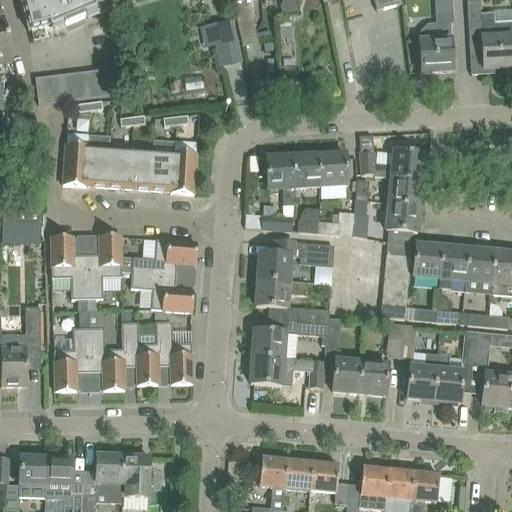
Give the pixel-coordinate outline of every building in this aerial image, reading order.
[(19,0),(28,34),(48,29),(49,31),(62,25),(64,28),(83,20),(82,17),(95,11),(93,7),(109,3),(108,0),(19,0)] [(235,0),(237,21),(253,20),(252,1),(255,1),(254,0),(235,0)] [(373,0),(377,13),(402,6),(399,0),(373,0)] [(433,0),(434,0),(434,12),(435,21),(452,20),(451,0),(433,0)] [(467,5),(466,5),(468,37),(469,57),(482,57),(482,71),(492,71),(511,69),(511,24),(494,26),(493,15),(480,15),(479,4),(467,5)] [(0,111),(4,111),(0,88),(0,65),(14,62),(4,19),(0,19),(0,111)] [(420,33),(419,38),(419,43),(421,75),(452,73),(450,26),(452,25),(452,20),(435,21),(435,24),(435,26),(430,26),(425,27),(420,33)] [(233,22),(200,29),(205,49),(215,47),(237,42),(233,22)] [(275,47),(264,49),(265,57),(277,55),(275,47)] [(122,70),(104,72),(107,98),(125,96),(122,70)] [(104,72),(86,74),(90,101),(107,98),(104,72)] [(86,74),(69,76),(73,103),(90,101),(86,74)] [(69,76),(52,79),(55,105),(73,103),(69,76)] [(52,79),(35,81),(38,107),(55,105),(52,79)] [(101,104),(89,105),(90,113),(102,112),(101,104)] [(89,105),(77,107),(78,115),(90,113),(89,105)] [(143,118),(132,120),(133,128),(145,126),(143,118)] [(187,118),(175,119),(176,127),(188,126),(187,118)] [(175,119),(163,121),(164,129),(176,127),(175,119)] [(132,120),(120,121),(121,129),(133,128),(132,120)] [(152,155),(150,193),(170,194),(170,195),(171,195),(174,155),(175,144),(153,143),(152,155)] [(422,145),(421,156),(424,157),(429,157),(430,146),(422,145)] [(65,147),(62,188),(85,189),(88,149),(65,147)] [(88,149),(85,189),(86,189),(86,188),(106,189),(109,151),(88,150),(88,149)] [(109,151),(106,189),(128,191),(131,153),(109,151)] [(131,153),(128,191),(150,193),(152,155),(131,153)] [(375,176),(374,178),(422,182),(424,157),(421,156),(393,154),(392,169),(374,167),(374,154),(361,154),(362,177),(375,176)] [(196,156),(174,155),(171,195),(193,197),(196,156)] [(318,157),(320,189),(347,187),(345,155),(318,157)] [(293,158),(294,190),(320,189),(318,157),(293,158)] [(294,208),(294,190),(293,158),(266,160),(268,192),(282,191),(283,209),(294,208)] [(391,180),(388,205),(419,209),(422,182),(374,178),(374,179),(391,180)] [(357,183),(355,204),(361,204),(361,201),(366,201),(368,184),(357,183)] [(355,204),(354,215),(353,223),(364,224),(366,201),(361,201),(361,204),(355,204)] [(388,232),(387,244),(412,246),(413,234),(417,235),(419,209),(388,205),(386,232),(388,232)] [(2,213),(2,224),(28,226),(29,214),(2,213)] [(318,224),(316,235),(352,237),(353,223),(354,215),(339,215),(338,226),(318,224)] [(262,218),(261,231),(291,233),(292,221),(262,218)] [(298,234),(316,235),(318,224),(299,223),(298,234)] [(99,258),(86,258),(87,302),(102,302),(101,278),(121,278),(121,275),(121,263),(120,240),(99,240),(99,258)] [(72,241),(51,241),(51,281),(71,281),(72,302),(77,302),(77,315),(78,315),(87,315),(87,302),(86,258),(73,259),(72,241)] [(195,246),(155,243),(154,262),(133,261),(133,264),(132,276),(175,279),(176,266),(194,267),(195,246)] [(259,255),(257,282),(291,284),(293,258),(298,259),(298,266),(331,268),(332,261),(332,248),(301,246),(281,245),(272,244),(271,256),(259,255)] [(387,244),(386,257),(410,259),(412,246),(387,244)] [(412,277),(438,280),(441,249),(415,246),(412,277)] [(441,249),(438,280),(440,280),(438,291),(450,292),(451,281),(465,282),(468,251),(441,249)] [(468,251),(465,282),(491,285),(493,254),(468,251)] [(511,255),(493,254),(491,285),(492,285),(491,297),(511,299),(511,255)] [(404,323),(410,259),(386,257),(380,320),(404,323)] [(133,264),(121,263),(121,275),(132,276),(133,264)] [(132,276),(131,291),(141,292),(152,292),(151,310),(151,312),(191,315),(192,294),(174,292),(175,279),(132,276)] [(291,285),(291,284),(257,282),(255,308),(289,311),(290,298),(307,299),(308,286),(291,285)] [(15,350),(1,350),(0,349),(0,362),(0,363),(1,388),(27,388),(27,363),(40,363),(40,310),(25,310),(25,337),(15,337),(15,350)] [(297,310),(296,323),(327,325),(327,321),(328,312),(297,310)] [(415,322),(436,324),(436,318),(433,317),(434,312),(416,311),(415,322)] [(436,318),(436,324),(455,325),(456,314),(434,312),(433,317),(436,318)] [(130,313),(121,313),(121,327),(123,327),(124,370),(136,370),(136,388),(158,387),(158,369),(157,325),(155,326),(155,332),(155,347),(137,347),(137,333),(136,326),(130,326),(130,313)] [(73,354),(54,354),(54,394),(76,394),(76,376),(89,376),(88,331),(87,315),(78,315),(79,331),(72,331),(73,341),(73,354)] [(166,315),(154,315),(155,326),(157,325),(158,369),(170,369),(170,387),(192,387),(191,346),(171,347),(170,335),(170,325),(166,325),(166,315)] [(467,327),(488,329),(489,323),(485,322),(486,318),(468,316),(467,327)] [(489,323),(488,329),(507,331),(508,320),(486,318),(485,322),(489,323)] [(327,321),(327,325),(326,338),(325,352),(337,353),(339,322),(327,321)] [(295,336),(326,338),(327,325),(296,323),(295,336)] [(103,330),(88,331),(89,376),(102,375),(103,393),(124,393),(124,390),(124,370),(123,327),(121,327),(122,352),(104,353),(103,330)] [(386,358),(399,359),(402,328),(389,327),(386,358)] [(402,328),(399,359),(412,360),(415,329),(402,328)] [(254,332),(252,359),(283,361),(285,335),(254,332)] [(462,361),(461,365),(463,365),(474,366),(476,334),(464,333),(462,361)] [(476,334),(474,366),(487,367),(490,336),(476,334)] [(406,400),(433,402),(437,358),(426,357),(425,370),(409,368),(406,400)] [(449,359),(437,358),(433,402),(446,404),(446,408),(458,409),(458,405),(459,405),(462,373),(448,372),(449,359)] [(252,359),(250,385),(281,387),(282,373),(310,375),(310,363),(296,362),(296,363),(283,362),(283,361),(252,359)] [(332,393),(357,395),(360,364),(335,361),(332,393)] [(323,364),(310,363),(310,375),(309,389),(322,390),(323,364)] [(360,364),(357,395),(384,398),(387,366),(360,364)] [(511,377),(484,374),(481,407),(493,408),(493,413),(506,415),(507,410),(508,410),(511,377)] [(96,458),(95,496),(121,497),(122,459),(96,458)] [(122,459),(121,497),(147,498),(147,486),(152,486),(152,472),(148,472),(148,460),(122,459)] [(18,500),(45,501),(46,461),(20,460),(18,500)] [(46,461),(45,501),(64,502),(64,507),(70,508),(69,511),(81,511),(82,497),(70,497),(71,489),(72,462),(46,461)] [(261,462),(259,489),(284,491),(286,465),(261,462)] [(312,467),(286,465),(284,491),(310,493),(312,467)] [(338,469),(312,467),(310,493),(335,496),(334,506),(346,507),(348,487),(336,486),(338,469)] [(348,487),(346,507),(345,511),(358,511),(374,511),(384,511),(388,474),(362,471),(360,488),(348,487)] [(388,474),(384,511),(397,511),(398,502),(410,503),(413,476),(388,474)] [(410,503),(409,511),(423,511),(424,504),(436,505),(450,506),(452,480),(439,478),(413,476),(410,503)] [(94,497),(82,497),(81,511),(93,511),(94,505),(94,497)]
